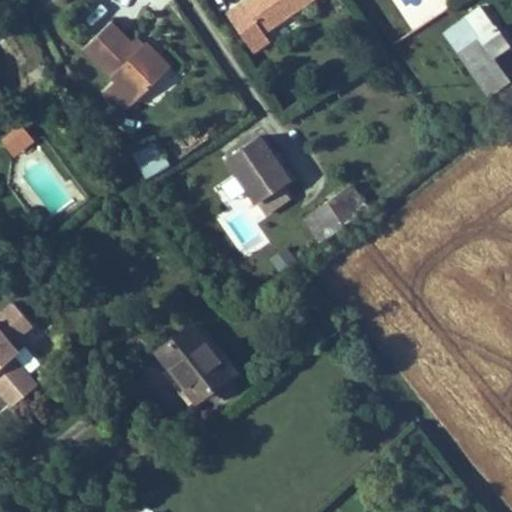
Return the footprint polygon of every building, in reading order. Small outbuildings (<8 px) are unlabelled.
[(297,0),(236,0),(233,2),(258,37),(272,27),(267,21),(297,0)] [(112,8),(87,33),(140,87),(163,64),(152,52),(163,42),(148,26),(139,35),(112,8)] [(0,24),(0,47),(11,70),(44,55),(24,13),(0,24)] [(511,59),(492,33),(470,51),(499,90),(511,80),(511,59)] [(175,53),(163,42),(152,52),(163,64),(175,53)] [(24,109),(3,125),(13,138),(34,122),(24,109)] [(261,126),(227,150),(267,208),(284,195),(273,179),(290,167),(261,126)] [(158,138),(130,148),(141,176),(169,165),(158,138)] [(355,177),(311,209),(324,232),(370,198),(355,177)] [(279,267),(295,260),(289,247),(273,254),(279,267)] [(0,392),(10,404),(34,383),(10,355),(16,350),(8,341),(29,322),(11,301),(0,310),(0,392)] [(190,322),(157,350),(166,360),(197,397),(229,369),(190,322)] [(140,511),(133,503),(121,511),(140,511)]
